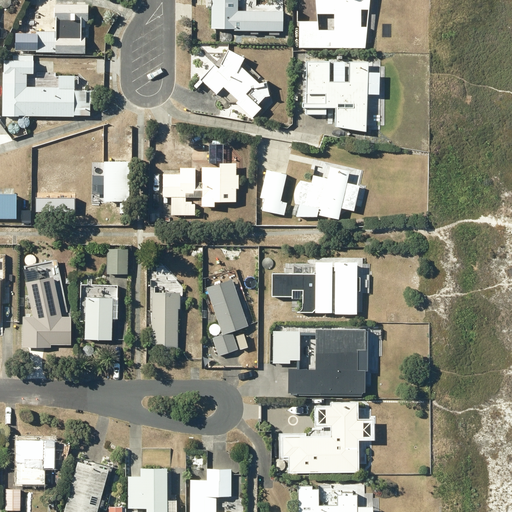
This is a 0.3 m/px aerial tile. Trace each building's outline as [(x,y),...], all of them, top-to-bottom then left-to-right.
[(266,29),(266,36),(274,36),(274,29),(282,29),(283,9),(238,8),(237,0),(211,0),(211,26),(235,26),(235,29),(266,29)] [(369,7),(369,0),(315,0),(316,12),(334,12),(334,28),(317,28),(317,19),(299,19),(299,46),(365,46),(367,25),(361,25),(361,7),(369,7)] [(56,51),(85,52),(85,35),(82,35),(82,25),(85,25),(85,18),(88,18),(88,2),(55,2),(55,30),(36,30),(36,33),(15,33),(15,48),(36,49),(36,50),(56,51)] [(258,80),(240,64),(244,55),(228,47),(218,67),(214,63),(201,77),(217,92),(223,85),(238,98),(236,100),(252,115),(261,106),(257,102),(265,94),(270,93),(267,79),(258,80)] [(302,100),(302,105),(305,105),(305,112),(326,113),(326,105),(336,105),(335,124),(366,128),(367,100),(376,100),(376,92),(380,92),(380,71),(368,71),(369,60),(349,59),(349,79),(344,79),(344,59),(334,59),(333,79),(329,79),(330,59),(306,59),(305,100),(302,100)] [(24,114),(73,114),(73,85),(24,85),(24,114)] [(0,86),(0,114),(18,115),(18,86),(0,86)] [(236,186),(239,186),(239,173),(236,173),(236,161),(223,161),(223,158),(216,150),(209,157),(209,161),(220,161),(220,165),(202,166),(202,181),(195,181),(195,165),(180,166),(180,172),(163,172),(163,195),(171,195),(171,213),(195,213),(195,202),(191,203),(191,200),(186,200),(186,196),(202,196),(202,204),(214,204),(214,200),(236,199),(236,186)] [(104,159),(104,199),(129,200),(129,160),(104,159)] [(321,208),(320,213),(338,217),(341,206),(354,209),(360,184),(346,181),(349,169),(330,165),(327,177),(313,174),(311,181),(300,179),(298,181),(296,184),(295,188),(294,191),(294,195),(294,198),(295,201),(321,208)] [(267,167),(260,195),(265,196),(262,208),(284,214),(287,201),(280,199),(287,172),(267,167)] [(0,206),(14,206),(14,183),(0,183),(0,206)] [(107,247),(106,272),(127,273),(128,248),(107,247)] [(302,296),(302,306),(301,308),(300,310),(297,311),(335,310),(335,312),(358,311),(357,260),(316,261),(316,271),(303,272),(302,263),(294,263),(294,271),(272,271),(272,295),(293,294),(293,296),(302,296)] [(53,274),(25,280),(34,319),(61,313),(53,274)] [(231,277),(206,285),(222,334),(213,337),(219,354),(238,348),(231,329),(247,324),(231,277)] [(153,291),(152,348),(177,348),(178,307),(180,307),(180,292),(153,291)] [(86,295),(85,337),(111,338),(112,296),(86,295)] [(291,387),(356,388),(363,381),(353,370),(353,365),(360,365),(368,358),(340,329),(336,329),(319,345),(319,358),(297,357),(297,363),(294,363),(293,373),(291,373),(291,387)] [(331,424),(331,434),(306,435),(306,431),(278,431),(279,458),(288,458),(289,471),(359,469),(358,463),(366,463),(365,438),(374,438),(374,416),(358,416),(358,400),(330,401),(330,404),(315,404),(315,425),(331,424)] [(15,475),(17,475),(17,481),(45,481),(45,465),(54,465),(54,446),(45,446),(45,437),(17,437),(17,469),(15,469),(15,475)] [(202,463),(208,463),(208,481),(193,481),(192,511),(243,511),(240,511),(240,497),(245,497),(245,483),(239,483),(239,450),(202,450),(202,463)] [(109,467),(90,462),(91,459),(88,456),(85,457),(84,461),(78,459),(63,511),(97,511),(99,506),(105,508),(111,486),(104,484),(109,467)] [(167,499),(167,475),(141,474),(140,499),(148,500),(147,511),(159,511),(160,499),(167,499)] [(299,484),(299,511),(292,511),(356,511),(357,493),(337,493),(337,504),(318,504),(318,488),(312,488),(312,484),(299,484)] [(6,488),(5,509),(20,509),(21,488),(6,488)]
